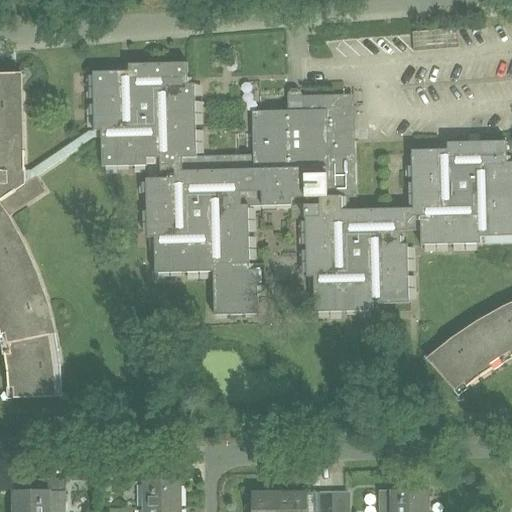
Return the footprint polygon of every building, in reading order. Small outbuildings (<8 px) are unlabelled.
[(130,71),(95,73),(96,131),(96,138),(102,138),(102,153),(103,153),(103,167),(147,166),(147,159),(160,159),(160,179),(146,179),(147,238),(155,238),(156,274),(214,272),(215,316),(259,315),(258,270),(251,270),(250,206),(242,206),(242,193),(262,192),(263,207),(293,206),(293,198),(320,198),(320,217),(306,218),(308,277),(314,277),(315,313),(374,312),(374,305),(410,304),(409,245),(402,245),(401,231),(421,231),(421,246),(481,245),(481,246),(511,244),(511,162),(508,162),(507,141),(447,143),(448,150),(412,151),(413,209),(343,210),(343,198),(358,197),(356,96),(303,97),(303,111),(253,112),(254,157),(198,158),(196,84),(190,84),(190,63),(130,65),(130,71)] [(0,326),(1,330),(8,329),(12,343),(13,351),(6,353),(9,371),(10,388),(15,388),(15,398),(58,397),(64,397),(63,381),(61,365),(57,334),(49,304),(39,274),(26,246),(11,218),(10,217),(47,192),(37,177),(94,138),(96,138),(96,131),(91,131),(32,170),(27,170),(25,74),(21,74),(0,74),(0,326)] [(452,339),(427,359),(458,394),(480,377),(503,362),(511,356),(511,303),(505,307),(478,322),(452,339)] [(144,483),(145,509),(183,508),(182,482),(150,482),(150,470),(123,470),(123,483),(144,483)] [(48,479),(48,491),(50,491),(77,491),(76,478),(48,479)] [(50,511),(50,491),(48,491),(14,492),(14,511),(50,511)] [(333,511),(348,511),(348,491),(333,492),(333,511)] [(379,511),(430,511),(430,491),(394,491),(379,491),(379,511)] [(318,511),(333,511),(333,492),(318,492),(318,511)] [(253,511),(280,511),(281,493),(254,493),(253,511)] [(307,511),(308,493),(281,493),(280,511),(307,511)]
